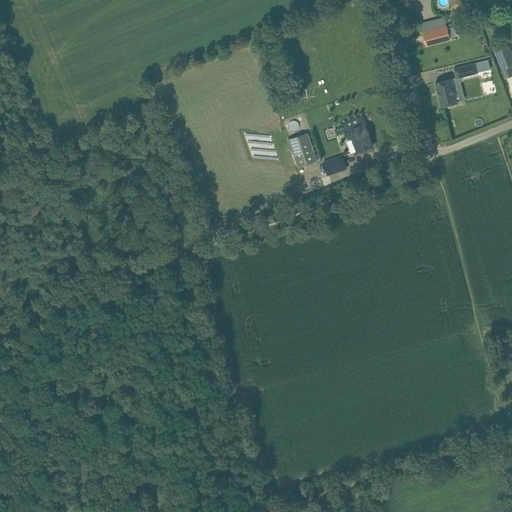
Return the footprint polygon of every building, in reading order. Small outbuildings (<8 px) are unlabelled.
[(423,32),(427,45),(450,39),(447,26),(423,32)] [(494,52),(501,69),(511,64),(511,54),(509,46),(494,52)] [(453,67),(456,78),(478,73),(476,62),(453,67)] [(436,79),(453,76),(451,65),(434,69),(436,79)] [(451,78),(435,82),(441,105),(457,101),(451,78)] [(344,123),(349,138),(353,136),(357,151),(373,146),(369,135),(368,135),(367,132),(368,131),(365,123),(360,124),(358,118),(344,123)] [(288,139),(298,167),(317,160),(307,132),(288,139)] [(324,162),(328,174),(347,168),(343,156),(324,162)]
